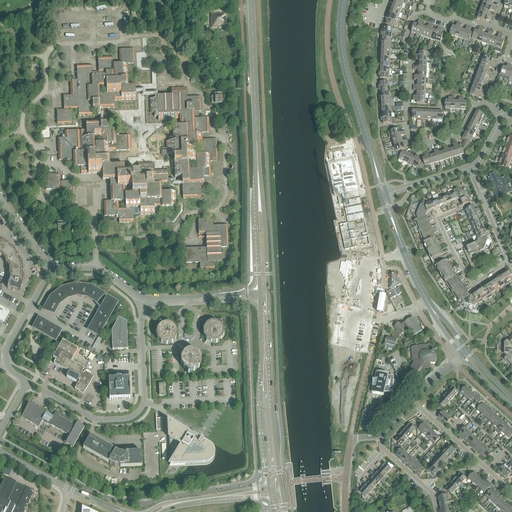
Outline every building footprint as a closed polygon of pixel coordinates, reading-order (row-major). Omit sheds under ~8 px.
[(393,5),(402,8),(404,4),(394,0),(393,0),(393,2),(394,3),(393,5)] [(486,0),(484,0),(483,4),(496,9),(497,7),(492,5),(493,2),(486,0)] [(391,12),(390,15),(398,18),(400,13),(390,9),(389,12),(391,12)] [(481,9),(479,14),(492,18),(493,16),(488,14),(489,12),(481,9)] [(211,18),(212,28),(226,27),(225,14),(211,15),(211,18)] [(492,18),(479,14),(477,19),(486,22),(487,19),(492,21),(492,18)] [(396,23),(386,19),(386,21),(387,22),(386,25),(395,28),(396,23)] [(411,32),(416,34),(421,21),(419,20),(417,25),(414,24),(411,32)] [(455,37),(460,24),(457,23),(456,27),(453,26),(450,35),(455,37)] [(421,36),(426,38),(431,25),(428,24),(427,29),(424,28),(421,36)] [(465,31),(463,30),(459,38),(464,40),(469,27),(467,26),(465,31)] [(431,40),(435,41),(440,28),(438,27),(436,32),(434,31),(431,40)] [(469,27),(464,40),(469,42),(472,34),(470,33),(471,28),(469,27)] [(472,39),(477,41),(482,28),(480,27),(478,32),(475,31),(472,39)] [(440,28),(435,41),(440,43),(444,35),(441,34),(443,29),(440,28)] [(482,43),(487,45),(492,31),(489,31),(488,35),(485,34),(482,43)] [(491,46),(496,48),(501,35),(499,34),(497,39),(495,38),(491,46)] [(501,35),(496,48),(495,51),(500,53),(501,50),(504,41),(502,40),(503,36),(501,35)] [(484,56),(482,61),(495,66),(496,63),(492,62),(493,59),(484,56)] [(501,75),(506,77),(510,65),(507,64),(506,68),(503,67),(501,75)] [(479,70),(492,75),(493,73),(488,71),(489,69),(481,66),(479,70)] [(475,80),(488,85),(489,83),(484,81),(485,78),(477,75),(475,80)] [(472,90),(485,94),(486,92),(481,90),(482,88),(473,85),(472,90)] [(485,94),(472,90),(470,95),(478,98),(479,95),(484,97),(485,94)] [(211,93),(211,99),(211,104),(222,104),(222,93),(211,93)] [(474,113),(473,115),(482,120),(484,115),(477,111),(476,114),(474,113)] [(473,118),(472,120),(480,124),(482,120),(473,115),(472,117),(473,118)] [(209,133),(209,118),(194,119),(194,126),(173,127),(173,141),(166,142),(167,156),(174,156),(175,178),(182,177),(183,199),(201,198),(201,191),(204,191),(204,176),(211,176),(210,162),(218,162),(217,140),(202,140),(202,133),(209,133)] [(469,122),(468,124),(477,129),(480,124),(472,120),(471,123),(469,122)] [(65,145),(58,146),(59,161),(73,160),(73,167),(81,167),(81,174),(103,173),(103,180),(110,180),(110,187),(111,201),(104,202),(104,216),(119,216),(119,223),(133,222),(133,208),(140,208),(140,215),(155,214),(154,207),(176,206),(176,192),(161,192),(161,185),(168,185),(168,182),(168,181),(168,170),(153,171),(153,164),(138,164),(138,172),(130,172),(124,172),(124,165),(110,165),(109,151),(116,151),(131,151),(130,136),(116,136),(115,129),(108,130),(108,122),(86,123),(86,130),(65,131),(65,138),(65,145)] [(469,127),(467,129),(475,133),(477,129),(468,124),(467,126),(469,127)] [(399,129),(388,133),(389,138),(392,137),(405,133),(404,131),(399,132),(399,129)] [(466,132),(465,131),(464,133),(473,138),(475,133),(467,129),(466,132)] [(392,137),(393,142),(402,139),(401,137),(406,135),(405,133),(392,137)] [(463,139),(465,140),(470,143),(473,138),(464,133),(462,135),(464,136),(463,139)] [(465,140),(462,146),(464,154),(470,143),(465,140)] [(395,147),(396,152),(400,151),(405,149),(404,146),(409,145),(408,143),(395,147)] [(458,143),(455,144),(459,156),(464,154),(462,146),(459,147),(458,143)] [(449,150),(448,147),(446,147),(449,159),(454,157),(452,149),(449,150)] [(335,164),(330,165),(336,195),(342,194),(348,223),(341,224),(339,224),(345,250),(370,245),(365,222),(349,149),(333,153),(335,163),(335,164)] [(438,150),(436,150),(440,162),(445,160),(442,152),(439,153),(438,150)] [(511,154),(504,151),(502,156),(511,160),(511,157),(511,154)] [(401,153),(397,154),(399,159),(403,162),(408,153),(406,152),(405,153),(403,152),(402,153),(401,153)] [(403,162),(408,164),(412,157),(409,156),(410,154),(408,153),(403,162)] [(429,153),(426,153),(430,165),(435,163),(432,155),(430,156),(429,153)] [(408,164),(413,167),(417,158),(415,156),(414,158),(412,157),(408,164)] [(502,156),(500,161),(509,165),(511,160),(502,156)] [(417,158),(413,167),(417,169),(415,172),(418,174),(421,168),(422,167),(421,164),(420,163),(421,162),(418,160),(419,159),(417,158)] [(509,165),(500,161),(498,166),(507,170),(509,165)] [(490,177),(488,178),(491,186),(493,185),(495,189),(493,190),(496,198),(499,197),(500,200),(505,197),(504,195),(507,194),(511,192),(510,187),(509,186),(509,185),(511,184),(508,178),(506,179),(506,178),(505,177),(500,179),(498,174),(496,175),(495,173),(489,175),(490,177)] [(60,175),(45,175),(45,190),(60,189),(60,197),(75,196),(74,181),(60,182),(60,175)] [(457,199),(459,200),(462,191),(457,189),(454,191),(457,199)] [(449,193),(454,206),(456,205),(454,202),(455,200),(457,199),(454,191),(449,193)] [(462,191),(459,200),(461,201),(469,197),(468,193),(462,191)] [(449,193),(444,195),(447,204),(450,203),(451,203),(452,206),(454,206),(449,193)] [(444,195),(439,197),(444,210),(446,209),(445,206),(445,205),(447,204),(444,195)] [(439,197),(434,200),(437,208),(440,207),(441,208),(443,211),(444,210),(439,197)] [(469,197),(461,201),(462,203),(461,204),(458,206),(459,208),(471,202),(469,197)] [(434,200),(429,202),(434,214),(436,214),(435,210),(435,209),(437,208),(434,200)] [(418,204),(416,210),(427,214),(427,212),(428,212),(424,204),(423,201),(418,203),(418,204)] [(424,204),(428,212),(430,211),(431,212),(433,215),(434,214),(429,202),(424,204)] [(465,210),(467,215),(480,210),(479,208),(476,209),(474,209),(473,206),(465,210)] [(416,210),(413,216),(415,220),(418,219),(426,216),(427,214),(416,210)] [(467,215),(469,220),(478,217),(477,214),(477,213),(480,211),(480,210),(467,215)] [(418,219),(415,220),(414,221),(429,256),(431,256),(432,259),(448,252),(448,250),(443,252),(442,251),(439,246),(440,244),(443,243),(442,240),(439,241),(437,240),(435,235),(435,233),(438,232),(437,229),(434,230),(432,229),(430,224),(430,222),(433,221),(432,218),(429,219),(427,218),(426,216),(418,219)] [(469,220),(471,225),(484,220),(483,218),(480,219),(478,219),(478,217),(469,220)] [(484,220),(471,225),(473,230),(482,226),(481,224),(481,223),(485,221),(484,220)] [(58,221),(58,225),(58,233),(69,232),(69,221),(58,221)] [(473,230),(475,235),(488,230),(487,228),(484,229),(483,229),(482,226),(473,230)] [(475,235),(478,240),(486,236),(485,234),(486,233),(489,231),(488,230),(475,235)] [(478,240),(477,242),(486,245),(488,240),(486,236),(478,240)] [(1,256),(4,258),(14,250),(2,240),(0,242),(0,256),(1,256)] [(476,243),(480,252),(484,250),(486,245),(477,242),(476,243)] [(480,252),(476,243),(474,244),(472,244),(472,245),(471,245),(475,254),(480,252)] [(475,254),(471,245),(471,246),(469,245),(469,247),(466,248),(467,250),(468,252),(469,254),(470,256),(475,254)] [(7,264),(9,268),(22,264),(14,250),(4,258),(6,262),(7,264)] [(459,303),(462,300),(469,295),(468,293),(468,291),(471,289),(469,286),(466,288),(464,288),(461,283),(461,281),(464,279),(462,276),(459,278),(458,278),(455,273),(455,271),(459,268),(457,265),(453,268),(451,268),(448,263),(448,261),(452,258),(451,257),(445,261),(444,258),(435,264),(438,270),(437,270),(459,303)] [(10,274),(10,278),(24,279),(22,264),(9,268),(10,272),(9,272),(9,274),(10,274)] [(342,269),(337,270),(338,300),(343,300),(360,299),(359,268),(352,268),(342,269)] [(504,270),(502,271),(510,283),(511,281),(511,276),(509,272),(507,273),(505,273),(504,270)] [(510,283),(502,271),(500,272),(502,275),(502,277),(500,278),(505,286),(510,283)] [(391,275),(391,289),(400,285),(395,275),(391,275)] [(494,276),(493,277),(501,289),(505,286),(500,278),(498,279),(496,279),(494,276)] [(491,284),(496,292),(501,289),(493,277),(491,278),(493,281),(493,283),(491,284)] [(24,279),(10,278),(9,282),(8,284),(9,284),(7,288),(19,295),(24,279)] [(485,282),(484,283),(492,295),(496,292),(491,284),(489,285),(487,285),(485,282)] [(484,289),(482,290),(487,298),(488,299),(493,296),(492,295),(484,283),(482,284),(484,286),(484,287),(484,289)] [(76,285),(62,288),(51,297),(50,297),(43,310),(54,314),(59,305),(59,304),(67,298),(77,296),(87,297),(96,303),(104,294),(91,287),(77,285),(76,285)] [(391,291),(387,293),(391,299),(392,299),(394,298),(399,295),(396,288),(391,291)] [(476,288),(475,289),(483,301),(487,298),(482,290),(480,291),(478,291),(476,288)] [(473,296),(478,304),(483,301),(475,289),(473,290),(475,293),(475,295),(473,296)] [(469,295),(462,300),(464,304),(469,305),(471,296),(469,295)] [(473,296),(471,296),(469,305),(475,306),(478,304),(473,296)] [(88,330),(98,336),(117,303),(107,297),(100,309),(88,330)] [(0,322),(1,323),(3,324),(9,313),(7,311),(0,307),(0,322)] [(338,391),(336,402),(352,405),(355,390),(356,390),(355,367),(362,350),(368,320),(351,317),(347,316),(340,346),(345,347),(338,364),(339,391),(338,391)] [(410,330),(414,336),(422,331),(413,317),(405,323),(405,324),(410,330)] [(33,328),(55,340),(59,334),(61,331),(48,323),(39,318),(33,328)] [(128,349),(126,322),(118,318),(112,331),(112,350),(128,349)] [(207,340),(210,342),(212,343),(212,342),(216,342),(217,342),(220,340),(221,340),(222,339),(223,335),(224,334),(223,330),(224,330),(223,328),(221,325),(222,324),(220,323),(220,324),(216,322),(215,322),(211,322),(210,322),(210,323),(206,325),(205,326),(203,329),(203,331),(203,335),(204,336),(206,339),(207,340)] [(397,331),(400,335),(406,331),(403,326),(400,323),(394,327),(397,331)] [(176,338),(177,334),(177,333),(176,329),(175,328),(172,325),(171,324),(171,325),(167,324),(165,324),(162,325),(161,324),(160,325),(160,326),(158,329),(158,328),(157,330),(156,334),(156,335),(157,339),(158,340),(161,343),(162,344),(166,344),(168,344),(171,343),(173,342),(175,340),(176,338)] [(385,345),(395,347),(397,340),(391,339),(387,337),(385,345)] [(71,362),(78,349),(63,340),(53,357),(56,359),(54,363),(71,373),(69,378),(77,383),(78,380),(79,381),(75,390),(84,395),(93,377),(85,372),(83,374),(82,373),(84,369),(71,362)] [(414,361),(410,370),(411,372),(416,375),(421,369),(422,369),(422,368),(426,369),(427,368),(429,369),(430,369),(429,368),(428,368),(428,364),(428,363),(434,364),(435,364),(436,361),(437,358),(437,356),(436,354),(435,351),(433,351),(431,344),(426,345),(424,345),(419,345),(419,346),(413,347),(411,348),(412,360),(414,361)] [(189,351),(187,351),(184,353),(183,354),(181,358),(181,359),(181,363),(181,365),(183,368),(184,369),(185,369),(188,371),(188,372),(189,372),(189,371),(193,371),(195,371),(195,370),(198,368),(199,367),(201,364),(201,362),(201,358),(201,357),(199,354),(198,353),(197,353),(194,351),(192,350),(189,351)] [(372,393),(383,396),(383,395),(384,393),(387,393),(393,394),(393,390),(393,389),(394,389),(394,388),(395,388),(395,387),(395,386),(396,386),(396,385),(395,385),(395,384),(395,383),(394,383),(394,382),(394,381),(394,377),(387,377),(388,375),(377,372),(377,373),(376,380),(373,380),(373,379),(373,387),(374,387),(373,391),(373,393),(372,393)] [(109,379),(109,400),(130,399),(129,378),(122,379),(121,375),(116,376),(116,379),(109,379)] [(462,389),(459,389),(459,393),(460,393),(464,396),(470,390),(466,386),(463,390),(462,389)] [(452,387),(448,391),(454,397),(458,393),(459,393),(459,389),(456,389),(455,390),(452,387)] [(474,394),(470,390),(464,396),(468,400),(474,394)] [(448,391),(444,395),(451,401),(454,397),(448,391)] [(478,397),(474,394),(468,400),(472,404),(478,397)] [(444,395),(441,399),(447,405),(451,401),(444,395)] [(473,404),(471,406),(474,408),(476,407),(477,407),(482,401),(478,397),(472,404),(473,404)] [(440,408),(440,410),(443,410),(443,409),(447,405),(441,399),(437,403),(441,407),(440,408)] [(42,421),(68,435),(64,443),(73,448),(84,427),(77,423),(77,424),(75,423),(76,423),(56,411),(54,416),(49,413),(48,414),(47,415),(29,404),(21,418),(39,427),(42,421)] [(481,414),(487,407),(483,404),(477,410),(481,414)] [(481,414),(485,417),(491,411),(492,410),(490,408),(489,408),(489,409),(487,407),(481,414)] [(438,418),(442,421),(448,415),(443,411),(443,410),(440,410),(440,413),(441,414),(438,418)] [(489,421),(495,415),(491,411),(485,417),(489,421)] [(448,415),(442,421),(446,425),(452,419),(448,415)] [(489,421),(493,425),(499,418),(495,415),(489,421)] [(493,425),(497,428),(503,422),(499,418),(493,425)] [(497,428),(495,431),(499,434),(501,432),(507,426),(508,424),(506,423),(505,423),(503,422),(497,428)] [(170,432),(169,431),(169,438),(169,439),(170,458),(170,459),(174,459),(176,459),(172,465),(205,463),(206,463),(208,462),(210,461),(211,460),(212,458),(212,457),(213,455),(213,453),(212,451),(211,450),(210,448),(209,447),(204,444),(202,443),(204,442),(201,440),(201,439),(198,445),(197,444),(194,442),(193,442),(195,438),(193,437),(187,434),(170,423),(170,424),(170,432)] [(419,426),(417,426),(417,430),(418,429),(422,433),(428,427),(424,423),(420,427),(419,426)] [(406,428),(412,434),(416,430),(417,430),(417,426),(414,426),(413,427),(409,424),(406,428)] [(501,432),(505,436),(511,429),(507,426),(501,432)] [(432,430),(428,427),(422,433),(426,437),(432,430)] [(402,432),(409,438),(412,434),(406,428),(402,432)] [(459,435),(463,438),(469,432),(464,428),(459,435)] [(436,434),(432,430),(426,437),(430,441),(436,434)] [(398,436),(405,442),(409,438),(402,432),(398,436)] [(463,438),(467,442),(473,436),(469,432),(463,438)] [(440,438),(436,434),(430,441),(434,444),(440,438)] [(398,447),(401,447),(401,446),(405,442),(398,436),(395,440),(398,443),(398,444),(398,447)] [(467,442),(471,446),(477,439),(473,436),(467,442)] [(140,454),(140,452),(134,452),(134,453),(133,453),(133,452),(127,453),(126,453),(121,453),(119,453),(116,451),(115,451),(91,437),(90,438),(89,437),(84,447),(85,448),(84,449),(108,463),(110,463),(109,464),(112,465),(113,465),(113,466),(115,467),(117,467),(117,466),(120,466),(120,467),(127,467),(128,467),(141,466),(141,465),(142,465),(142,460),(142,458),(142,454),(140,454)] [(471,446),(475,449),(481,443),(477,439),(471,446)] [(475,449),(479,453),(485,446),(481,443),(475,449)] [(450,446),(446,450),(452,456),(456,452),(450,446)] [(479,453),(483,457),(489,450),(485,446),(479,453)] [(398,448),(394,452),(396,454),(395,455),(400,458),(405,452),(401,448),(401,447),(398,447),(398,448)] [(489,450),(483,457),(487,460),(489,458),(493,454),(495,452),(491,448),(489,450)] [(446,450),(442,454),(449,460),(452,456),(446,450)] [(400,458),(404,462),(409,455),(405,452),(400,458)] [(449,460),(442,454),(439,458),(445,464),(449,460)] [(404,462),(408,466),(413,459),(409,455),(404,462)] [(445,464),(439,458),(435,462),(442,468),(445,464)] [(408,466),(411,469),(417,463),(413,459),(408,466)] [(435,462),(431,466),(438,472),(442,468),(435,462)] [(385,463),(381,468),(388,473),(391,469),(385,463)] [(411,469),(415,473),(421,466),(417,463),(411,469)] [(426,470),(421,466),(415,473),(420,477),(423,473),(424,474),(427,474),(426,470)] [(438,472),(431,466),(428,470),(427,470),(427,474),(429,473),(430,472),(434,476),(438,472)] [(497,472),(502,476),(508,469),(503,466),(497,472)] [(381,468),(378,472),(384,477),(388,473),(381,468)] [(508,469),(502,476),(506,480),(509,476),(510,477),(511,476),(511,473),(508,469)] [(378,472),(374,476),(380,481),(384,477),(378,472)] [(470,475),(467,475),(467,479),(468,479),(472,482),(478,476),(474,472),(471,476),(470,475)] [(460,473),(456,477),(462,483),(466,479),(467,479),(467,475),(464,475),(463,476),(460,473)] [(374,476),(370,480),(377,485),(380,481),(374,476)] [(482,480),(478,476),(472,482),(476,486),(482,480)] [(0,511),(24,511),(34,491),(5,477),(0,487),(0,486),(0,511)] [(456,477),(452,481),(459,487),(462,483),(456,477)] [(370,480),(367,484),(373,489),(377,485),(370,480)] [(486,483),(482,480),(476,486),(480,490),(486,483)] [(452,481),(449,485),(455,491),(459,487),(452,481)] [(490,487),(486,483),(480,490),(485,494),(490,487)] [(373,489),(367,484),(363,488),(370,493),(373,489)] [(455,491),(449,485),(445,489),(451,495),(455,491)] [(370,493),(363,488),(359,492),(362,494),(363,499),(366,499),(366,498),(370,493)] [(489,500),(495,493),(491,489),(485,496),(489,500)] [(437,497),(438,502),(447,501),(446,496),(447,495),(444,492),(441,496),(437,497)] [(499,497),(495,493),(489,500),(493,503),(499,497)] [(493,503),(497,507),(503,500),(499,497),(493,503)] [(497,507),(501,510),(507,504),(503,500),(497,507)]
